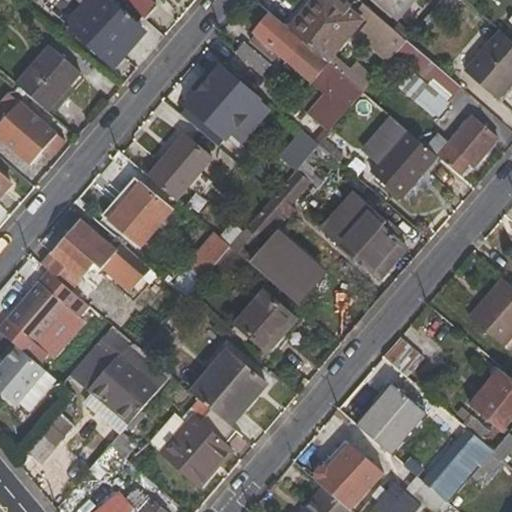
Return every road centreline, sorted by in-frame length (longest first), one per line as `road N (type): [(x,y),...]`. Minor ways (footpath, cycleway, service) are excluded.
road 1 (residential): [(226,511),(511,178)]
road 2 (residential): [(223,0),(0,262)]
